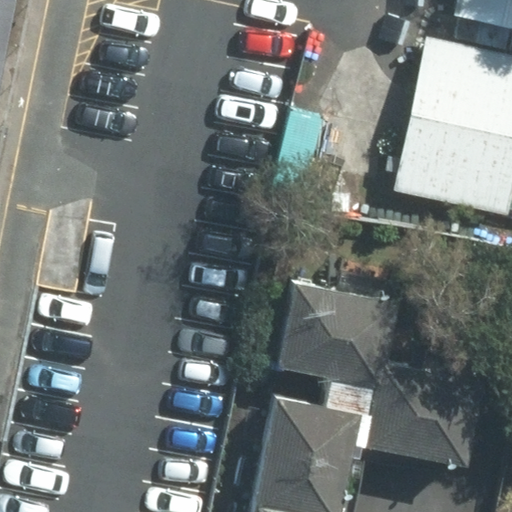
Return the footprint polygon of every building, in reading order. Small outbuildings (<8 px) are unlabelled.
[(0,0),(0,60),(11,0),(0,0)] [(274,131),(288,134),(313,20),(226,0),(172,0),(172,1),(166,0),(116,0),(85,136),(263,177),(274,131)] [(511,0),(449,0),(442,30),(511,46),(511,0)] [(511,63),(425,44),(392,186),(511,213),(511,63)] [(326,285),(297,280),(281,360),(332,370),(325,406),(278,398),(256,511),(346,511),(359,447),(457,465),(474,374),(384,357),(401,268),(331,255),(326,285)]
